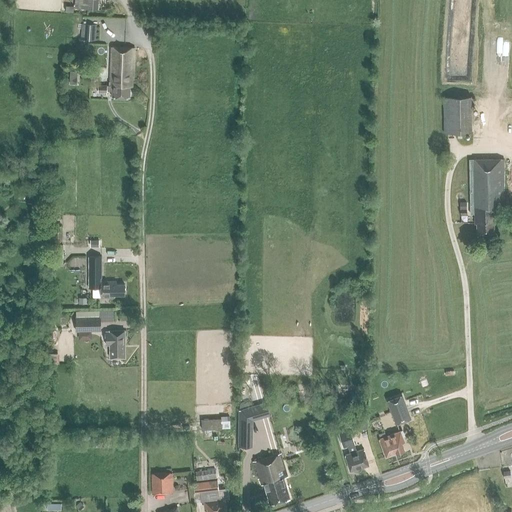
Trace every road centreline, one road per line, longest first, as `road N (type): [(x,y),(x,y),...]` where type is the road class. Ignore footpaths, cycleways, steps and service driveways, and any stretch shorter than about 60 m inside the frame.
road 1 (secondary): [(511,426),(345,494)]
road 2 (secondary): [(345,494),(398,486),(511,442)]
